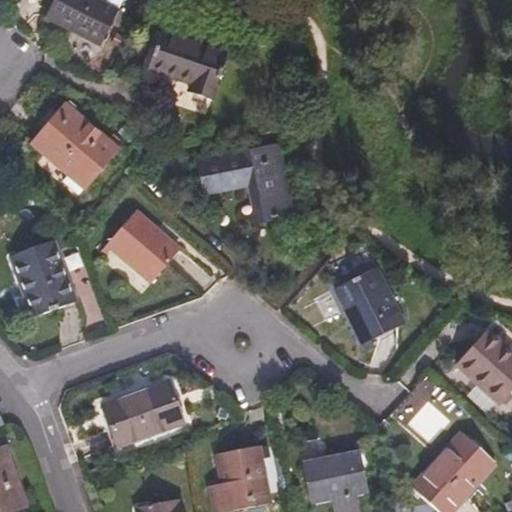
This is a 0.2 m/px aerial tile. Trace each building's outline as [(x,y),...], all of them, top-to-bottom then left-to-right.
[(116,9),(97,0),(51,0),(45,14),(101,41),(116,9)] [(170,33),(156,67),(173,75),(175,69),(188,41),(170,33)] [(188,41),(175,69),(173,75),(197,86),(194,94),(215,102),(232,60),(188,41)] [(54,111),(61,117),(69,108),(62,102),(54,111)] [(92,176),(116,147),(69,108),(61,117),(54,111),(48,108),(41,116),(46,122),(31,139),(68,169),(74,163),(92,176)] [(275,146),(201,161),(207,191),(251,183),(257,213),(250,215),(251,224),(289,216),(275,146)] [(74,163),(68,169),(85,184),(92,176),(74,163)] [(134,207),(105,240),(149,276),(177,242),(134,207)] [(51,241),(11,256),(32,314),(72,301),(51,241)] [(373,266),(335,285),(362,339),(400,320),(373,266)] [(511,391),(511,354),(484,331),(457,363),(504,402),(511,391)] [(167,381),(102,404),(116,443),(181,419),(167,381)] [(6,423),(0,425),(0,438),(12,432),(6,423)] [(442,511),(489,464),(460,436),(408,488),(432,511),(442,511)] [(218,506),(266,498),(256,445),(214,451),(219,479),(214,480),(218,506)] [(354,447),(296,458),(307,503),(328,498),(330,511),(355,511),(352,493),(364,490),(354,447)] [(0,511),(24,511),(31,510),(11,456),(0,459),(0,511)] [(218,506),(214,480),(206,482),(211,508),(218,506)] [(176,511),(174,499),(135,506),(135,511),(176,511)]
